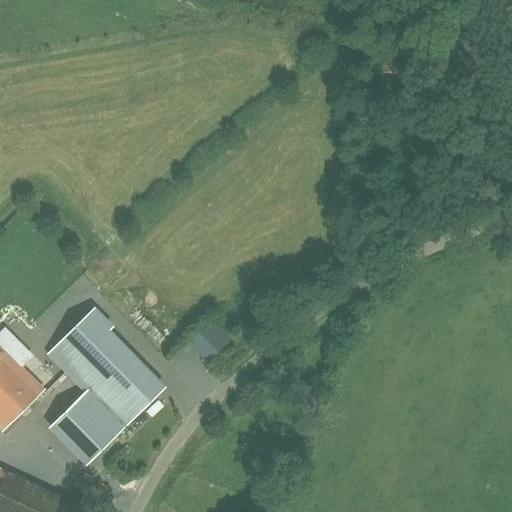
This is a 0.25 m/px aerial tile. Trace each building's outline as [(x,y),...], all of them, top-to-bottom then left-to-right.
[(511,15),(511,11),(511,10),(511,0),(493,0),(498,24),(511,20),(511,15)] [(383,57),(382,82),(418,83),(419,58),(383,57)] [(52,424),(88,462),(162,391),(106,333),(110,329),(92,311),(51,350),(88,389),(52,424)] [(187,341),(211,362),(236,334),(212,313),(187,341)] [(0,348),(0,427),(3,430),(43,391),(0,348)] [(0,511),(35,511),(46,490),(0,469),(0,511)]
